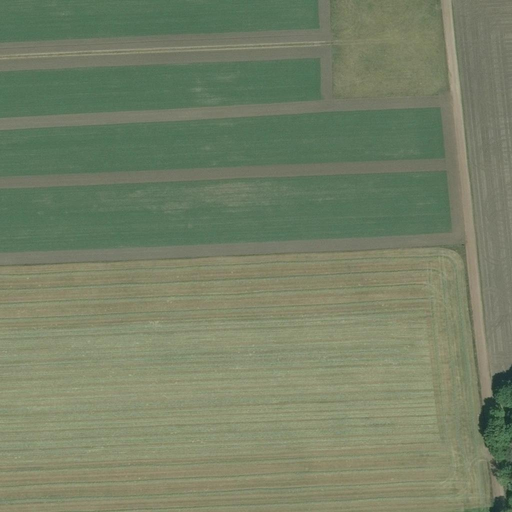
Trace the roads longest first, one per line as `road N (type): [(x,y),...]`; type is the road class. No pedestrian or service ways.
road 1 (track): [(487,380),(446,0)]
road 2 (track): [(501,511),(487,380)]
